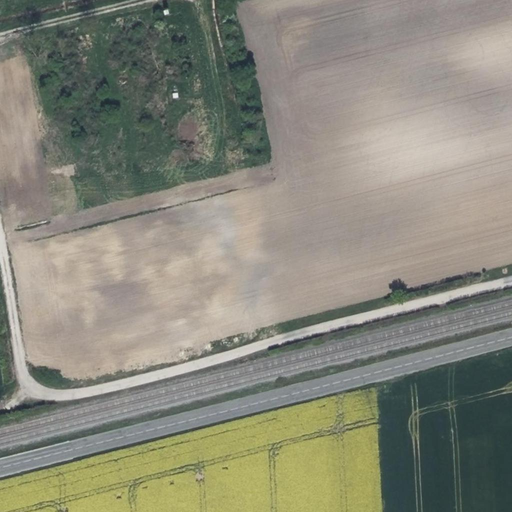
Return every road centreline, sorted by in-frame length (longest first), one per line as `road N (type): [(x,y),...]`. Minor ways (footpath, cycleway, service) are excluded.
road 1 (track): [(511,278),(72,395),(24,379),(0,252)]
road 2 (unclassified): [(511,337),(0,467)]
road 3 (track): [(283,337),(261,310),(203,0)]
